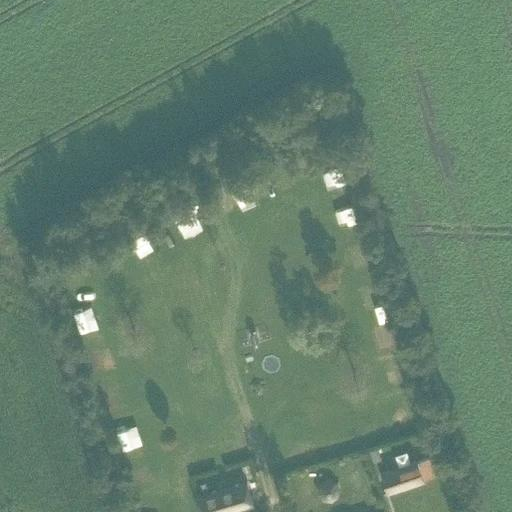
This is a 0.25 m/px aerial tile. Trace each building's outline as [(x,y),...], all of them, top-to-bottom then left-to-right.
[(248,192),(224,200),(231,221),(254,214),(248,192)] [(184,212),(163,219),(171,239),(191,232),(184,212)] [(361,286),(365,305),(383,301),(379,282),(361,286)] [(389,375),(394,396),(412,391),(407,370),(389,375)] [(414,406),(397,402),(392,419),(409,424),(414,406)] [(376,446),(368,449),(372,461),(381,458),(376,446)] [(417,462),(381,474),(387,492),(423,480),(435,475),(429,458),(417,462)] [(197,500),(200,511),(227,511),(253,505),(247,485),(197,500)]
